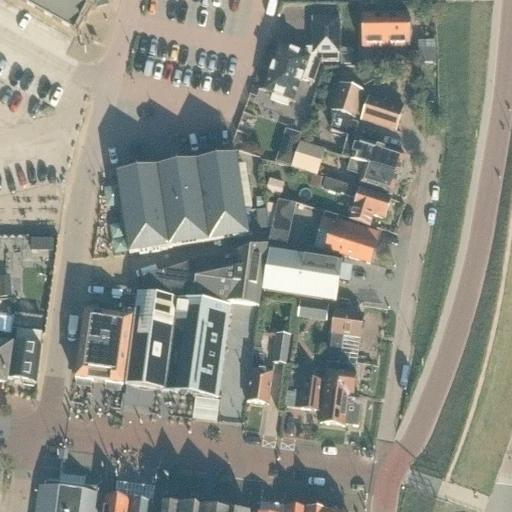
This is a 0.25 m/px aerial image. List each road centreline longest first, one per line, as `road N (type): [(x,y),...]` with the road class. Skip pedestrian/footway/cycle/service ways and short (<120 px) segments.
road 1 (tertiary): [(392,477),(441,381),(469,292),(499,145),(511,24)]
road 2 (residential): [(55,403),(86,178),(130,0)]
road 3 (residential): [(392,477),(387,431),(433,158)]
road 4 (residential): [(230,457),(51,436)]
road 5 (residential): [(392,477),(230,457)]
